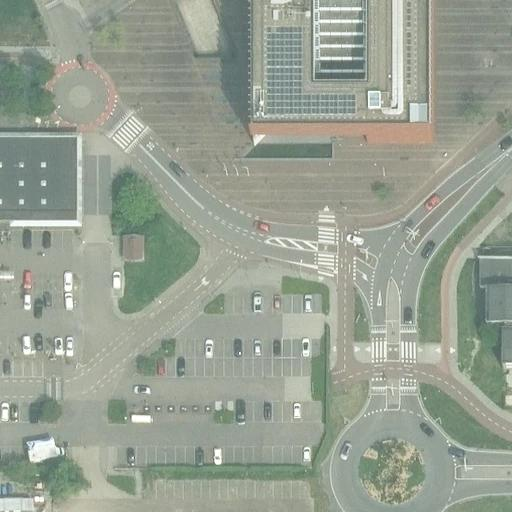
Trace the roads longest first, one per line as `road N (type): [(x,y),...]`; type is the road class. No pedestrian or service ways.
road 1 (unclassified): [(88,385),(216,273),(239,229),(94,108)]
road 2 (tertiary): [(483,169),(431,202),(384,262),(376,430)]
road 3 (tertiary): [(405,429),(410,279),(483,169)]
road 4 (secondary): [(346,470),(250,498),(90,502)]
